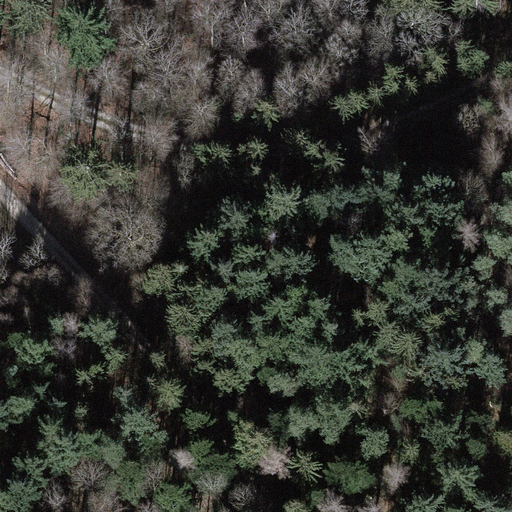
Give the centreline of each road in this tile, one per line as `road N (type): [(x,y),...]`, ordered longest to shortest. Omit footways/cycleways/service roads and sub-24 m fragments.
road 1 (track): [(511,61),(452,95),(352,129),(256,143),(123,125),(0,70)]
road 2 (track): [(265,511),(158,343),(0,181)]
